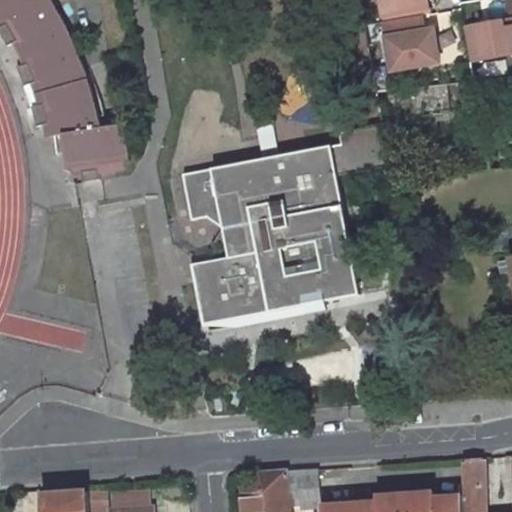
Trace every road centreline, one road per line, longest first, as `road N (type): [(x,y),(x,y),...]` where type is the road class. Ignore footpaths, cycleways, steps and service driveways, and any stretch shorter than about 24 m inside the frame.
road 1 (unclassified): [(205,451),(511,430)]
road 2 (unclassified): [(0,469),(205,451)]
